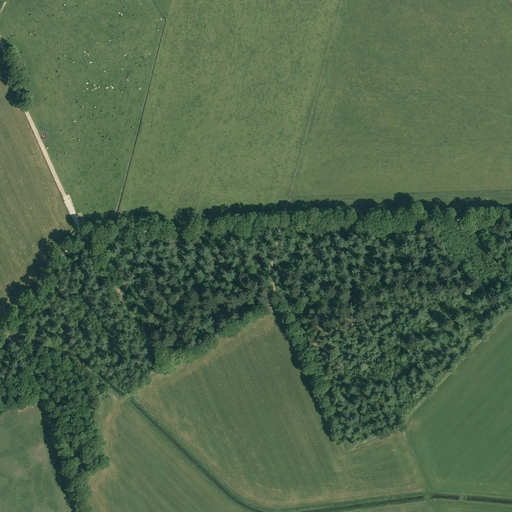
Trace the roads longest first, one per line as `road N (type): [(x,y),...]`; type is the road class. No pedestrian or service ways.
road 1 (track): [(0,341),(82,236),(458,217),(511,266)]
road 2 (track): [(0,37),(82,236),(159,362)]
road 3 (track): [(0,406),(34,402),(48,410),(83,511)]
road 4 (track): [(4,335),(69,358),(113,394)]
